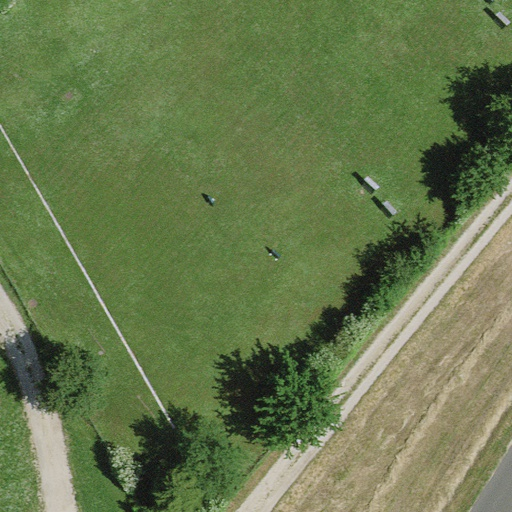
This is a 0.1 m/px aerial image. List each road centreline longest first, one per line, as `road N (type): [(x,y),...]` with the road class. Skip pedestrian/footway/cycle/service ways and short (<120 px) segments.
road 1 (track): [(511,193),(252,511)]
road 2 (track): [(66,511),(47,414),(0,304)]
